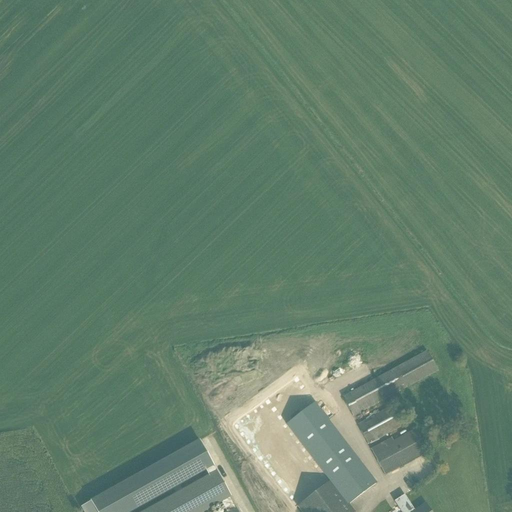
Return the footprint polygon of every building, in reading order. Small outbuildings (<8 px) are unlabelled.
[(342,397),(353,417),(436,371),(426,352),(342,397)] [(376,483),(316,404),(287,426),(329,483),(331,481),(347,504),(376,483)] [(401,426),(391,407),(357,425),(367,444),(401,426)] [(394,442),(373,453),(385,476),(427,452),(423,445),(420,440),(415,430),(394,442)] [(199,442),(93,501),(99,511),(133,511),(205,472),(208,477),(216,473),(199,442)] [(208,477),(144,511),(204,511),(221,503),(225,511),(229,511),(236,508),(216,473),(208,477)] [(298,506),(302,511),(352,511),(347,504),(331,481),(329,483),(298,506)] [(429,511),(425,505),(414,511),(404,495),(394,502),(400,511),(429,511)] [(99,511),(93,501),(81,508),(83,511),(99,511)]
